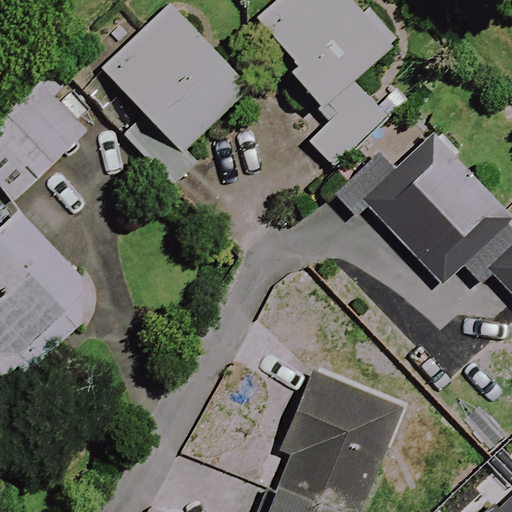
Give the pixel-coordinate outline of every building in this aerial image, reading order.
[(394,43),(353,0),(281,0),(258,22),(299,65),(290,73),(333,119),(310,141),(336,170),(388,121),(352,83),(394,43)] [(249,90),(171,7),(104,70),(183,153),(249,90)] [(86,131),(38,83),(0,120),(0,185),(16,201),(86,131)] [(511,224),(431,138),(398,170),(381,151),(335,195),(357,218),(369,208),(441,285),(462,265),(481,286),(492,275),(511,296),(511,224)] [(0,386),(98,292),(10,201),(0,210),(0,386)] [(366,511),(402,404),(317,376),(279,491),(265,511),(366,511)]
